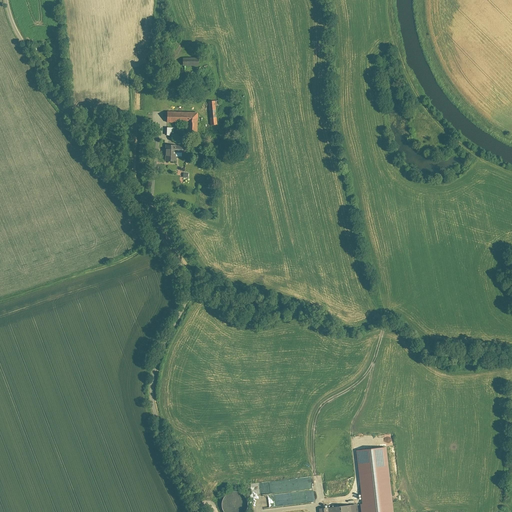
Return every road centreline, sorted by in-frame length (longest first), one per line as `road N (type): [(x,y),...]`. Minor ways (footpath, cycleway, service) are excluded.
road 1 (unclassified): [(200,511),(150,387),(189,288),(187,268),(155,211),(48,95),(4,0)]
road 2 (track): [(511,172),(467,150),(411,88),(388,0)]
road 3 (track): [(165,233),(0,296)]
